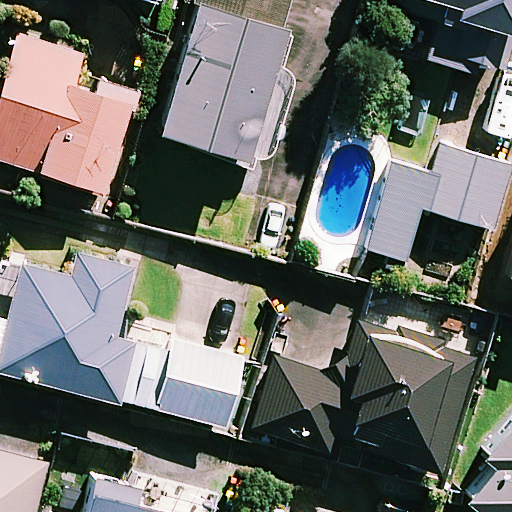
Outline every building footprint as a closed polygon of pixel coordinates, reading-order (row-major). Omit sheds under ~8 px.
[(290,0),(191,0),(153,143),(264,173),(290,77),(271,72),(290,0)] [(433,28),(422,63),(474,79),(477,71),(499,78),(511,34),(511,0),(389,0),(385,14),(433,28)] [(80,57),(18,37),(0,90),(0,165),(98,198),(132,98),(73,79),(80,57)] [(507,169),(441,150),(432,179),(391,167),(365,253),(402,264),(418,213),(487,234),(507,169)] [(129,273),(73,258),(67,281),(15,267),(0,321),(0,378),(116,409),(117,403),(222,431),(241,360),(169,341),(165,355),(111,340),(129,273)] [(511,286),(509,286),(502,314),(511,316),(511,286)] [(357,324),(345,362),(320,376),(270,360),(246,436),(333,464),(338,449),(360,456),(355,471),(430,494),(472,360),(439,350),(357,324)] [(511,511),(511,411),(475,456),(492,470),(461,508),(465,511),(511,511)] [(0,511),(32,511),(45,467),(0,454),(0,511)] [(135,492),(90,481),(81,511),(138,511),(130,510),(135,492)]
